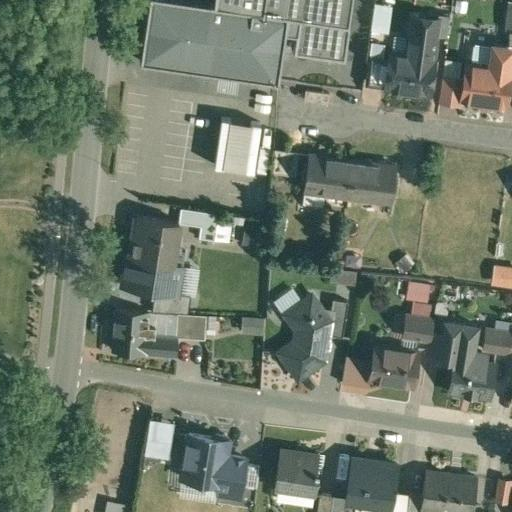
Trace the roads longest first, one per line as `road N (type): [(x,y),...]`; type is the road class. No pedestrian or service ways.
road 1 (residential): [(65,370),(511,437)]
road 2 (tertiary): [(105,0),(65,370)]
road 3 (residential): [(511,139),(306,112)]
road 4 (unknown): [(98,63),(253,84)]
road 5 (tertiary): [(65,370),(37,511)]
